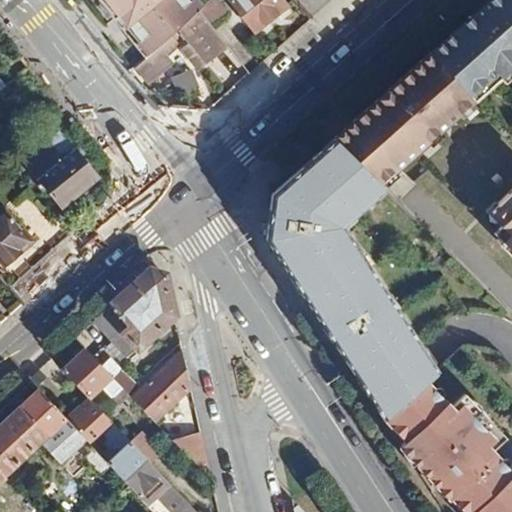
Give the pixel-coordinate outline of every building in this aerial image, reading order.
[(95,0),(143,57),(157,45),(167,35),(196,10),(200,6),(194,0),(95,0)] [(206,0),(200,6),(196,10),(211,29),(222,20),(212,8),(217,4),(213,0),(206,0)] [(278,0),(229,0),(228,1),(253,31),(284,7),(278,0)] [(511,0),(490,0),(429,57),(472,103),(478,110),(511,80),(511,0)] [(196,10),(167,35),(173,41),(177,38),(181,42),(183,39),(203,62),(223,44),(211,29),(196,10)] [(143,57),(135,65),(147,79),(169,60),(157,45),(143,57)] [(472,103),(429,57),(344,130),(334,139),(379,185),(391,174),(472,103)] [(56,132),(22,161),(61,206),(95,176),(56,132)] [(379,185),(334,139),(291,175),(340,224),(345,219),(347,221),(384,190),(379,185)] [(339,225),(340,224),(291,175),(269,193),(264,238),(338,354),(391,411),(426,379),(434,372),(422,354),(395,314),(397,313),(377,284),(374,286),(368,278),(372,275),(339,225)] [(511,191),(497,207),(509,222),(503,225),(511,234),(507,237),(511,242),(511,191)] [(2,209),(0,211),(0,261),(1,262),(28,239),(2,209)] [(147,271),(92,320),(124,357),(170,315),(161,274),(147,271)] [(85,350),(62,371),(86,398),(99,386),(109,398),(113,394),(119,400),(126,394),(85,350)] [(178,352),(129,398),(153,422),(187,390),(182,370),(178,352)] [(391,411),(338,354),(381,420),(382,419),(391,411)] [(452,406),(426,379),(391,411),(382,419),(398,435),(395,439),(405,449),(402,451),(436,487),(437,486),(462,511),(511,511),(511,470),(486,443),(494,436),(460,399),(452,406)] [(38,389),(20,407),(45,438),(48,435),(67,458),(84,440),(67,421),(38,389)] [(89,401),(67,421),(84,440),(91,447),(104,436),(118,451),(105,464),(106,465),(137,499),(147,490),(167,511),(180,499),(148,465),(127,442),(89,401)] [(20,407),(0,424),(0,474),(2,476),(45,438),(20,407)] [(194,421),(159,430),(208,481),(194,421)] [(139,430),(127,442),(148,465),(161,452),(139,430)] [(92,450),(85,458),(99,472),(106,465),(105,464),(92,450)] [(303,511),(291,498),(293,511),(303,511)]
